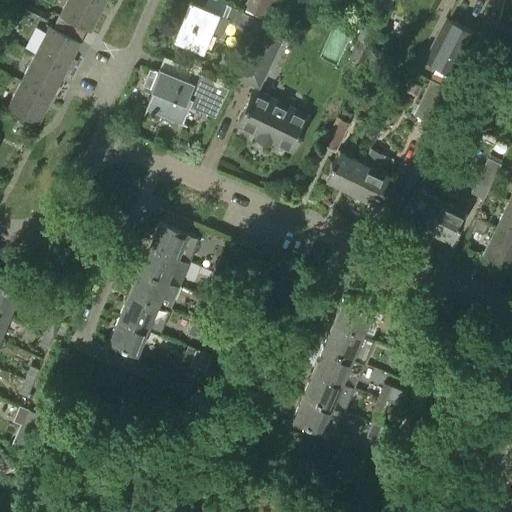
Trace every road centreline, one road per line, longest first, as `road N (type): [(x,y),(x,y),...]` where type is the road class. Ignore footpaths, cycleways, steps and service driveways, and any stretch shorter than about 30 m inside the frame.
road 1 (residential): [(157,162),(89,327),(94,352),(262,415),(341,240)]
road 2 (residential): [(341,240),(157,162)]
road 3 (residential): [(511,310),(341,240)]
road 4 (residential): [(104,149),(104,128),(155,0)]
road 5 (residential): [(104,149),(40,229),(21,235),(0,227)]
